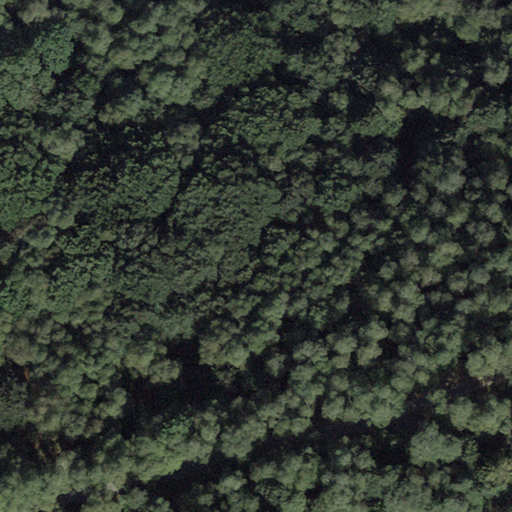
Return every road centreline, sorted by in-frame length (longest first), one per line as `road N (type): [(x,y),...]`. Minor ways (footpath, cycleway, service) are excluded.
road 1 (unclassified): [(14,511),(369,418)]
road 2 (unclassified): [(511,445),(369,418)]
